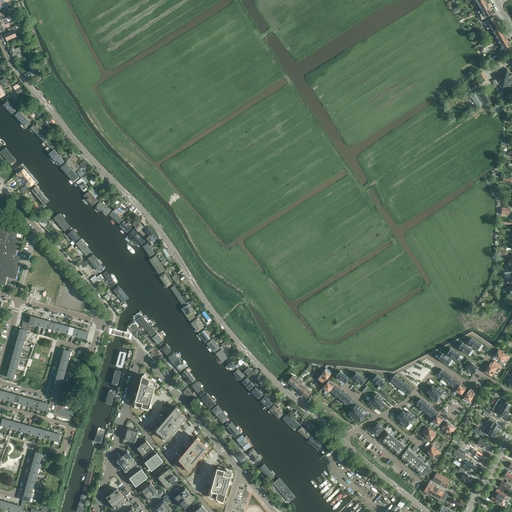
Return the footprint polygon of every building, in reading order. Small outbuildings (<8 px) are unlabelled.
[(487,4),(487,3),(486,2),(485,2),(484,0),(483,0),(477,3),(480,8),(487,4)] [(490,9),(488,7),(489,6),(488,5),(487,5),(487,4),(480,8),(483,13),(490,9)] [(492,14),(492,13),(492,12),(491,11),(490,9),(483,13),(485,18),(492,14)] [(497,22),(495,20),(496,19),(495,18),(494,17),(487,21),(490,26),(497,22)] [(4,29),(10,26),(10,27),(15,24),(14,21),(9,23),(9,24),(5,26),(6,25),(3,19),(0,20),(0,27),(3,27),(4,29)] [(499,27),(499,26),(499,25),(499,24),(498,24),(497,22),(490,26),(492,31),(499,27)] [(502,32),(501,29),(500,27),(499,27),(492,31),(495,35),(502,32)] [(16,37),(13,31),(4,35),(7,41),(16,37)] [(505,36),(505,35),(504,34),(503,34),(502,32),(495,35),(498,40),(505,36)] [(508,41),(506,39),(507,38),(506,37),(505,37),(505,36),(498,40),(501,45),(508,41)] [(510,46),(510,45),(509,44),(509,43),(508,41),(501,45),(503,50),(510,46)] [(21,57),(19,53),(20,52),(18,48),(15,49),(13,46),(9,48),(12,56),(14,60),(21,57)] [(511,83),(511,76),(510,74),(507,69),(494,77),(496,80),(499,85),(502,90),(511,83)] [(33,76),(29,71),(25,75),(29,79),(33,76)] [(487,79),(482,71),(478,74),(482,82),(487,79)] [(18,83),(13,86),(18,95),(24,92),(18,83)] [(487,99),(485,95),(481,90),(474,94),(470,97),(478,109),(485,104),(485,105),(489,103),(487,99)] [(497,111),(511,102),(511,100),(510,97),(502,102),(502,103),(490,110),(494,117),(499,114),(497,111)] [(15,113),(18,110),(8,99),(4,102),(15,113)] [(16,115),(29,128),(33,124),(20,111),(16,115)] [(33,125),(30,128),(43,142),(47,139),(33,125)] [(52,151),(55,148),(48,139),(44,142),(52,151)] [(0,151),(8,162),(12,159),(2,147),(0,148),(0,151)] [(56,149),(53,151),(63,164),(66,161),(56,149)] [(80,164),(84,168),(89,164),(84,160),(80,164)] [(77,180),(80,177),(67,163),(64,165),(77,180)] [(18,174),(29,188),(36,183),(24,168),(18,174)] [(91,187),(98,180),(94,176),(87,183),(91,187)] [(82,178),(77,182),(85,192),(90,188),(82,178)] [(103,187),(108,191),(111,187),(107,183),(103,187)] [(35,188),(32,191),(48,209),(51,206),(35,188)] [(90,190),(83,196),(93,206),(99,201),(90,190)] [(100,202),(95,209),(107,217),(112,211),(100,202)] [(113,211),(109,216),(119,224),(123,220),(113,211)] [(60,213),(54,218),(66,232),(71,227),(60,213)] [(124,221),(120,226),(127,233),(132,228),(124,221)] [(13,264),(20,238),(16,237),(17,233),(0,227),(0,284),(5,286),(7,277),(16,279),(20,266),(13,264)] [(145,231),(150,236),(154,232),(149,227),(145,231)] [(75,243),(79,239),(71,229),(66,233),(75,243)] [(133,229),(128,234),(141,247),(145,242),(133,229)] [(149,238),(153,243),(159,238),(154,232),(150,236),(149,238)] [(93,253),(81,240),(76,244),(87,257),(93,253)] [(155,254),(148,244),(143,247),(150,258),(155,254)] [(104,267),(94,254),(89,258),(99,271),(104,267)] [(159,275),(165,270),(156,256),(149,260),(159,275)] [(110,286),(114,283),(105,270),(101,273),(110,286)] [(168,287),(173,283),(165,273),(160,277),(168,287)] [(170,288),(182,307),(186,304),(174,285),(170,288)] [(119,286),(113,291),(123,303),(129,299),(119,286)] [(193,321),(197,318),(188,304),(183,307),(193,321)] [(205,316),(203,318),(207,325),(212,321),(205,311),(202,312),(205,316)] [(34,325),(36,318),(31,316),(31,315),(29,314),(28,319),(30,320),(29,322),(29,323),(34,325)] [(138,320),(147,332),(152,328),(143,316),(138,320)] [(191,323),(198,332),(204,327),(197,318),(191,323)] [(148,332),(158,345),(164,341),(153,328),(148,332)] [(205,343),(212,338),(205,329),(199,334),(205,343)] [(468,344),(479,351),(483,346),(472,338),(468,344)] [(214,352),(220,348),(213,339),(207,344),(214,352)] [(159,346),(167,356),(172,352),(164,342),(159,346)] [(470,356),(474,351),(462,343),(459,348),(470,356)] [(222,363),(229,358),(221,349),(215,354),(222,363)] [(462,359),(463,357),(451,349),(447,354),(456,360),(459,357),(462,359)] [(508,356),(500,350),(499,350),(494,357),(503,363),(505,360),(507,361),(510,357),(508,356)] [(122,366),(126,354),(120,352),(117,364),(122,366)] [(174,353),(168,357),(180,372),(185,368),(174,353)] [(453,361),(442,353),(438,359),(450,366),(453,361)] [(227,367),(230,371),(232,369),(234,371),(237,368),(230,360),(227,363),(229,365),(227,367)] [(464,368),(473,374),(478,367),(469,361),(464,368)] [(497,373),(502,366),(496,362),(494,365),(491,363),(485,371),(492,376),(495,372),(497,373)] [(323,383),(332,373),(326,368),(324,371),(322,370),(319,373),(317,377),(318,378),(318,379),(323,383)] [(187,369),(181,374),(190,385),(196,380),(187,369)] [(241,380),(246,375),(239,369),(234,373),(241,380)] [(451,377),(452,376),(444,371),(442,370),(438,374),(440,375),(439,377),(447,383),(451,377)] [(117,384),(121,372),(115,371),(112,382),(117,384)] [(349,378),(340,371),(336,376),(343,382),(340,384),(342,386),(349,378)] [(365,380),(357,373),(352,378),(359,383),(357,386),(359,388),(365,380)] [(151,403),(154,393),(156,382),(142,375),(134,405),(149,409),(151,403)] [(256,378),(261,384),(265,381),(260,375),(256,378)] [(377,388),(379,390),(386,382),(377,375),(373,380),(379,386),(377,388)] [(399,388),(404,382),(395,375),(389,381),(399,389),(399,388)] [(292,386),(297,380),(292,376),(287,382),(290,384),(291,385),(292,385),(292,386)] [(248,377),(242,383),(250,391),(256,386),(248,377)] [(461,383),(451,377),(447,383),(446,383),(456,390),(460,384),(461,383)] [(297,390),(302,384),(297,380),(292,386),(293,386),(293,387),(294,388),(295,388),(297,390)] [(329,391),(334,385),(329,381),(322,388),(325,391),(324,393),(326,395),(329,391)] [(197,382),(192,386),(201,398),(206,394),(197,382)] [(404,382),(399,388),(407,395),(408,393),(409,394),(413,389),(404,382)] [(301,394),(306,388),(302,384),(297,390),(299,392),(300,393),(301,393),(301,394)] [(461,394),(466,387),(460,384),(456,390),(453,394),(455,395),(457,392),(461,394)] [(338,398),(343,392),(334,385),(329,391),(338,399),(338,398)] [(432,386),(430,389),(440,397),(444,391),(438,386),(436,388),(432,386)] [(259,400),(264,395),(257,387),(251,392),(259,400)] [(306,398),(311,392),(306,388),(301,394),(302,394),(302,395),(303,396),(304,396),(306,398)] [(474,398),(476,394),(475,393),(476,392),(470,388),(462,400),(468,404),(473,397),(474,398)] [(435,403),(440,397),(430,389),(427,392),(430,395),(428,397),(435,403)] [(343,391),(343,392),(338,398),(346,404),(347,403),(348,404),(350,402),(352,404),(354,402),(352,400),(352,399),(343,391)] [(111,405),(115,393),(109,392),(106,403),(111,405)] [(210,409),(217,404),(207,393),(201,399),(210,409)] [(377,394),(373,399),(372,399),(382,407),(385,404),(382,401),(384,399),(377,394)] [(262,399),(270,407),(273,403),(265,395),(262,399)] [(372,399),(373,399),(371,398),(367,403),(368,404),(368,405),(374,410),(376,408),(379,411),(382,407),(372,399)] [(429,406),(430,407),(430,406),(421,399),(417,403),(418,404),(417,406),(425,412),(429,406)] [(510,408),(511,406),(511,405),(509,404),(508,405),(501,401),(500,403),(502,404),(500,407),(509,412),(511,409),(510,408)] [(70,411),(63,409),(64,406),(57,403),(56,406),(60,407),(57,416),(68,419),(70,411)] [(274,405),(269,410),(279,419),(284,414),(274,405)] [(357,405),(352,410),(362,419),(365,415),(361,413),(363,410),(357,405)] [(222,424),(229,419),(218,406),(212,411),(222,424)] [(433,420),(438,414),(439,414),(430,407),(429,406),(425,412),(424,413),(433,420)] [(172,435),(179,427),(186,419),(176,407),(164,421),(161,424),(156,431),(167,441),(172,435)] [(507,416),(509,412),(500,407),(499,410),(497,409),(495,411),(500,414),(500,415),(504,418),(505,417),(506,415),(507,416)] [(362,419),(352,410),(347,416),(354,421),(356,419),(359,422),(362,419)] [(107,424),(110,412),(105,411),(101,422),(107,424)] [(403,411),(400,414),(410,423),(415,417),(408,412),(406,414),(403,411)] [(283,416),(296,428),(299,425),(286,412),(283,416)] [(406,428),(410,423),(400,414),(398,418),(401,420),(399,423),(406,428)] [(437,426),(443,418),(438,414),(433,420),(430,424),(432,425),(434,423),(437,426)] [(499,428),(501,426),(491,421),(490,423),(491,424),(489,427),(498,432),(500,429),(499,428)] [(236,438),(241,434),(231,422),(226,427),(236,438)] [(448,437),(455,429),(447,422),(442,429),(446,432),(444,434),(448,437)] [(378,437),(385,428),(378,423),(371,431),(378,437)] [(296,431),(307,440),(312,434),(302,425),(296,431)] [(103,440),(106,429),(100,427),(97,439),(103,440)] [(127,427),(125,432),(132,434),(138,435),(139,430),(127,427)] [(431,441),(436,434),(428,427),(423,434),(431,441)] [(496,435),(498,432),(489,427),(488,430),(486,429),(485,432),(494,437),(496,435)] [(380,439),(385,443),(391,435),(385,430),(381,436),(382,437),(380,439)] [(246,451),(256,443),(246,431),(236,439),(246,451)] [(129,441),(132,434),(125,432),(123,440),(129,441)] [(389,447),(396,439),(393,437),(396,434),(394,432),(391,435),(385,443),(389,447)] [(136,443),(138,435),(132,434),(129,441),(136,443)] [(307,441),(318,451),(323,445),(312,436),(307,441)] [(197,438),(191,445),(185,451),(179,459),(189,471),(201,457),(202,455),(208,448),(197,438)] [(400,443),(401,441),(402,440),(401,438),(398,441),(396,439),(389,447),(389,448),(390,449),(391,449),(393,451),(400,443)] [(491,444),(484,440),(483,440),(483,439),(481,438),(479,440),(482,442),(480,446),(487,450),(488,449),(490,447),(489,447),(491,444)] [(140,452),(145,448),(150,445),(146,441),(137,448),(140,452)] [(406,445),(401,441),(400,443),(393,451),(398,455),(405,446),(406,445)] [(144,457),(153,449),(150,445),(145,448),(140,452),(144,457)] [(441,453),(433,446),(427,452),(435,459),(441,453)] [(405,461),(413,451),(409,447),(401,457),(401,458),(402,459),(403,459),(405,461)] [(467,451),(459,447),(457,451),(465,455),(467,451)] [(247,452),(256,464),(262,460),(253,448),(247,452)] [(484,455),(477,451),(474,449),(473,452),(475,454),(474,457),(481,461),(482,460),(483,458),(484,455)] [(236,455),(242,462),(247,458),(241,451),(236,455)] [(416,456),(417,457),(418,455),(413,451),(405,461),(409,464),(416,456)] [(128,452),(124,455),(122,456),(127,462),(132,458),(128,452)] [(154,462),(160,457),(157,453),(151,458),(154,462)] [(127,462),(122,456),(116,461),(119,464),(120,464),(121,466),(127,462)] [(414,468),(423,457),(421,456),(419,459),(417,457),(416,456),(409,464),(414,468)] [(163,461),(160,457),(154,462),(157,466),(163,461)] [(425,464),(422,461),(425,459),(423,457),(414,468),(416,470),(416,471),(417,472),(418,471),(418,472),(425,464)] [(137,464),(132,458),(127,462),(131,468),(137,464)] [(148,467),(154,462),(151,458),(145,462),(148,467)] [(131,468),(127,462),(121,466),(123,468),(122,469),(125,473),(126,472),(131,468)] [(151,471),(157,466),(154,462),(148,467),(151,471)] [(426,462),(425,464),(418,472),(423,476),(425,473),(426,474),(431,469),(430,468),(431,466),(426,462)] [(477,469),(478,467),(478,466),(471,462),(467,468),(475,472),(475,471),(476,471),(477,469)] [(258,468),(269,482),(275,477),(264,463),(258,468)] [(173,474),(172,472),(169,468),(163,473),(168,479),(173,474)] [(217,468),(215,475),(212,485),(209,495),(223,502),(232,472),(217,468)] [(472,477),(464,473),(466,470),(462,468),(458,474),(462,477),(461,479),(469,483),(471,480),(470,480),(472,477)] [(139,478),(145,473),(141,469),(135,473),(139,478)] [(444,492),(451,480),(437,472),(432,480),(431,479),(428,483),(424,491),(430,495),(444,502),(448,494),(444,492)] [(139,478),(135,473),(129,478),(133,482),(139,478)] [(148,477),(145,473),(139,478),(142,482),(148,477)] [(168,479),(163,473),(158,477),(163,483),(168,479)] [(178,480),(175,476),(173,474),(168,479),(173,485),(178,480)] [(89,489),(92,477),(87,476),(83,487),(89,489)] [(142,482),(139,478),(133,482),(136,486),(142,482)] [(280,478),(273,484),(288,503),(295,498),(280,478)] [(173,485),(168,479),(163,483),(168,489),(173,485)] [(511,488),(511,483),(508,481),(506,484),(502,481),(501,482),(501,483),(500,483),(500,484),(500,485),(499,486),(508,491),(510,488),(511,488)] [(0,482),(0,488),(7,490),(9,484),(0,482)] [(146,486),(150,491),(154,496),(158,493),(150,482),(146,486)] [(389,492),(381,485),(379,488),(387,494),(389,492)] [(150,491),(146,486),(140,491),(144,496),(150,491)] [(190,494),(189,492),(186,488),(185,488),(180,493),(185,498),(190,494)] [(114,491),(112,493),(117,499),(122,495),(117,489),(114,491)] [(501,498),(504,493),(497,489),(497,490),(496,490),(495,491),(495,492),(494,494),(501,498)] [(154,496),(150,491),(144,496),(148,501),(154,496)] [(117,499),(112,493),(109,494),(110,495),(106,497),(110,502),(110,503),(111,505),(112,505),(116,510),(119,507),(122,506),(117,499)] [(180,503),(185,498),(180,493),(175,497),(180,503)] [(393,493),(389,498),(401,507),(404,503),(393,493)] [(196,499),(192,496),(190,494),(185,498),(190,504),(196,499)] [(510,503),(501,498),(494,494),(493,497),(492,497),(492,498),(492,499),(491,499),(498,503),(500,500),(505,503),(505,504),(508,506),(510,503)] [(83,508),(86,497),(81,495),(77,506),(83,508)] [(124,504),(127,502),(122,495),(117,499),(122,506),(124,504)] [(190,504),(185,498),(180,503),(185,509),(190,504)] [(169,511),(172,510),(164,500),(160,503),(164,508),(167,511),(169,511)] [(251,500),(246,511),(252,511),(257,503),(251,500)] [(159,511),(164,508),(160,503),(154,508),(156,511),(159,511)]
